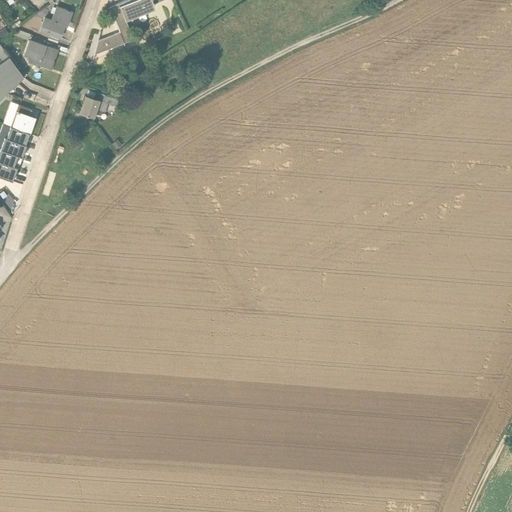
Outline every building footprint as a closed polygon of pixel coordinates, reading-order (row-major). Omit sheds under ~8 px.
[(161,0),(123,0),(109,7),(119,31),(97,40),(93,54),(132,39),(125,20),(154,9),(152,4),(161,0)] [(66,26),(71,12),(55,6),(55,7),(52,6),(50,12),(52,13),(50,18),(44,16),(38,30),(49,34),(59,37),(64,25),(66,26)] [(14,23),(11,26),(13,29),(21,24),(19,19),(14,23)] [(4,27),(0,30),(0,39),(8,33),(4,27)] [(30,33),(18,29),(15,35),(27,39),(30,33)] [(57,43),(59,37),(49,34),(47,39),(57,43)] [(57,49),(28,40),(23,55),(29,57),(27,62),(37,66),(38,64),(50,68),(57,49)] [(0,97),(23,76),(3,49),(0,45),(0,97)] [(85,95),(79,112),(93,117),(96,109),(104,111),(107,103),(116,105),(118,99),(95,91),(93,97),(85,95)] [(126,104),(134,99),(130,93),(122,98),(126,104)] [(28,132),(34,117),(32,116),(28,115),(30,108),(17,104),(10,125),(22,130),(28,132)] [(117,139),(111,143),(115,149),(121,145),(117,139)]
